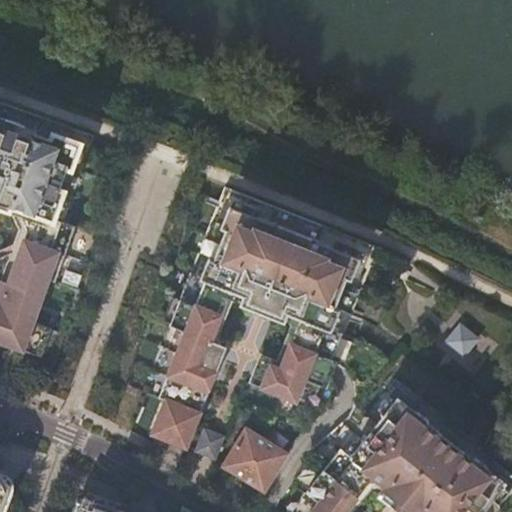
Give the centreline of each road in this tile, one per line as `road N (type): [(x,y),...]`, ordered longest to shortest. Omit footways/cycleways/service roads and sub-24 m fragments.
road 1 (residential): [(206,511),(103,451),(0,408)]
road 2 (unclassified): [(260,511),(342,407),(348,393),(331,371)]
